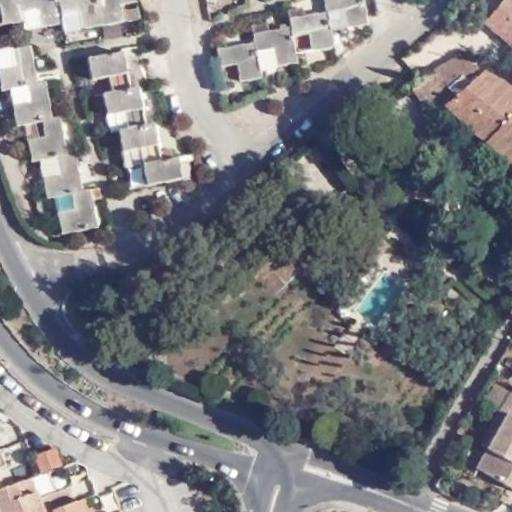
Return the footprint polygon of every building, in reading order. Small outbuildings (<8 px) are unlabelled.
[(0,0),(0,17),(20,14),(21,23),(60,17),(59,10),(74,8),(77,23),(118,16),(116,1),(123,0),(0,0)] [(318,0),(319,7),(334,5),(336,21),(361,16),(357,0),(318,0)] [(511,0),(504,0),(484,21),(505,40),(510,32),(511,33),(511,0)] [(324,41),(319,7),(297,11),(296,2),(280,5),(282,21),(261,24),(260,17),(246,20),(248,34),(211,40),(213,59),(229,57),(231,72),(252,69),(248,44),(264,41),(267,59),(287,55),(284,31),(300,28),(302,45),(324,41)] [(66,205),(50,208),(54,230),(89,223),(85,197),(92,196),(91,185),(74,187),(68,150),(60,151),(54,113),(47,114),(41,76),(33,78),(26,42),(7,45),(9,61),(0,61),(0,83),(23,80),(25,95),(8,97),(11,119),(19,118),(34,116),(37,131),(22,134),(26,157),(33,156),(48,153),(50,168),(36,170),(40,193),(48,192),(63,189),(66,205)] [(100,86),(103,107),(118,105),(121,122),(114,122),(118,145),(132,143),(135,159),(139,179),(175,174),(171,154),(169,154),(167,146),(154,147),(150,117),(143,118),(134,66),(124,68),(120,43),(85,49),(88,70),(104,67),(108,85),(100,86)] [(511,166),(511,89),(501,81),(499,82),(479,69),(459,55),(432,70),(453,96),(442,105),(463,123),(511,166)] [(118,105),(103,107),(106,123),(114,122),(121,122),(118,105)] [(452,134),(463,123),(442,105),(431,113),(452,134)] [(315,137),(323,149),(345,136),(339,124),(315,137)] [(121,161),(135,159),(132,143),(118,145),(121,161)] [(48,192),(50,208),(66,205),(63,189),(48,192)] [(501,407),(500,410),(506,413),(496,430),(475,467),(511,487),(511,390),(510,390),(510,391),(495,384),(486,399),(501,407)] [(506,413),(500,410),(490,427),(496,430),(506,413)] [(0,494),(4,492),(0,482),(0,474),(3,472),(12,469),(5,451),(0,452),(0,494)] [(65,467),(59,452),(40,458),(45,475),(65,467)] [(0,474),(0,482),(4,492),(10,491),(3,472),(0,474)] [(52,475),(44,478),(36,481),(45,502),(60,496),(52,475)] [(0,494),(0,503),(3,511),(61,511),(78,506),(73,491),(60,496),(45,502),(36,481),(10,491),(4,492),(0,494)] [(90,511),(87,502),(78,506),(61,511),(90,511)]
